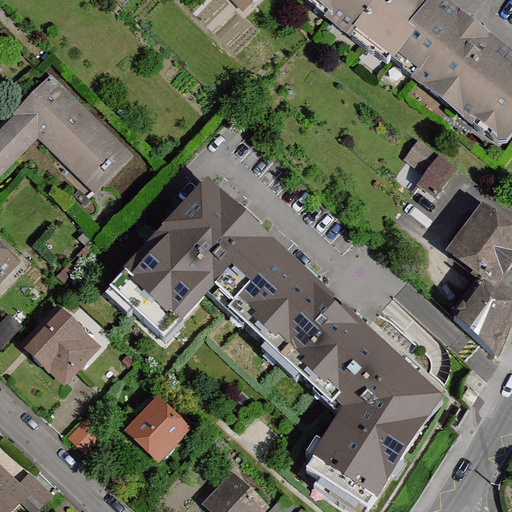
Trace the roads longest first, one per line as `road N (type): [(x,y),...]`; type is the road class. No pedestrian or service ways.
road 1 (residential): [(112,511),(0,403)]
road 2 (residential): [(511,406),(448,510)]
